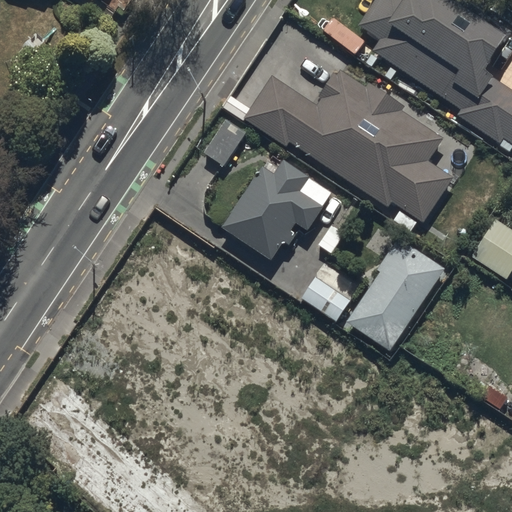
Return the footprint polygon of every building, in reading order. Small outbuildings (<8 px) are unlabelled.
[(383,43),(376,55),(463,113),(459,119),(500,146),(503,142),(511,147),(511,92),(488,77),(511,41),(511,35),(459,0),(421,0),(417,5),(409,0),(379,0),(361,28),(383,43)] [(394,205),(402,211),(393,224),(410,234),(418,223),(423,226),(453,183),(427,165),(442,143),(402,115),(404,113),(367,87),(363,91),(336,73),(317,100),(321,102),(316,109),(274,81),(246,121),(288,150),(292,145),(389,212),(394,205)] [(333,198),(283,165),(272,158),(223,232),(272,264),(283,247),(288,250),(296,237),(292,235),(297,228),(308,236),(333,198)] [(505,284),(511,273),(511,235),(496,224),(471,261),(505,284)] [(345,237),(333,229),(318,249),(329,256),(313,278),(316,281),(302,302),(337,325),(366,281),(331,258),(345,237)] [(378,273),(380,275),(345,327),(388,356),(444,274),(399,243),(378,273)] [(264,303),(200,261),(185,285),(199,294),(150,370),(196,400),(207,383),(215,389),(223,377),(217,373),(238,341),(243,345),(250,333),(246,330),(264,303)] [(268,377),(278,363),(266,355),(241,391),(254,400),(269,378),(268,377)] [(100,382),(68,429),(140,479),(172,432),(100,382)] [(511,511),(511,447),(505,443),(464,502),(479,511),(511,511)]
